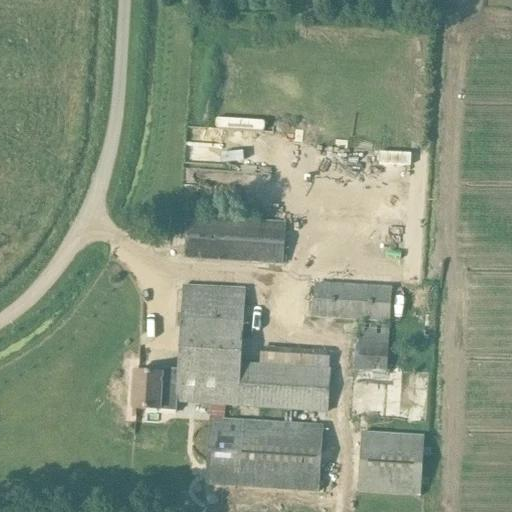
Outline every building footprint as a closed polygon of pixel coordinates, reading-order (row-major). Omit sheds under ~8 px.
[(270,193),(270,172),(187,170),(186,191),(270,193)] [(185,258),(282,265),(285,224),(187,218),(185,258)] [(466,332),(511,342),(511,279),(480,273),(466,332)] [(389,324),(392,288),(313,283),(311,319),(389,324)] [(209,419),(204,487),(318,494),(323,426),(224,420),(225,407),(328,414),(331,370),(329,369),(330,352),(260,347),(258,365),(241,364),(246,289),(182,286),(177,370),(160,369),(160,374),(133,373),(131,410),(160,412),(176,413),(177,404),(210,406),(209,419)] [(356,323),(354,370),(387,371),(387,368),(391,368),(392,346),(387,346),(388,325),(356,323)] [(360,433),(357,493),(420,498),(424,437),(360,433)]
